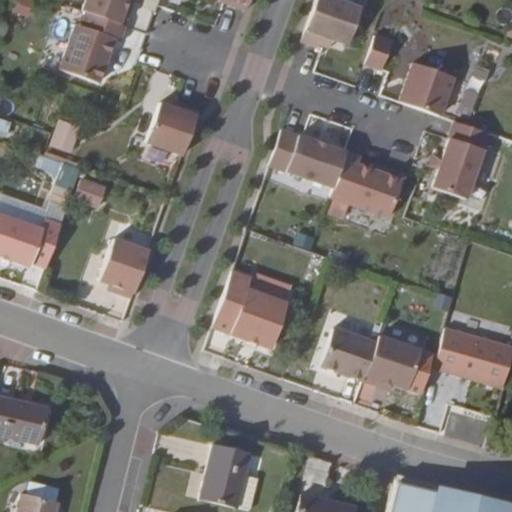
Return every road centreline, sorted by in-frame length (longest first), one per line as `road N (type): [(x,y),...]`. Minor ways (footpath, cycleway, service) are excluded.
road 1 (residential): [(164,369),(511,471)]
road 2 (residential): [(164,369),(269,74)]
road 3 (residential): [(0,317),(164,369)]
road 4 (residential): [(388,151),(396,116),(269,74)]
road 5 (residential): [(164,369),(133,397),(106,511)]
